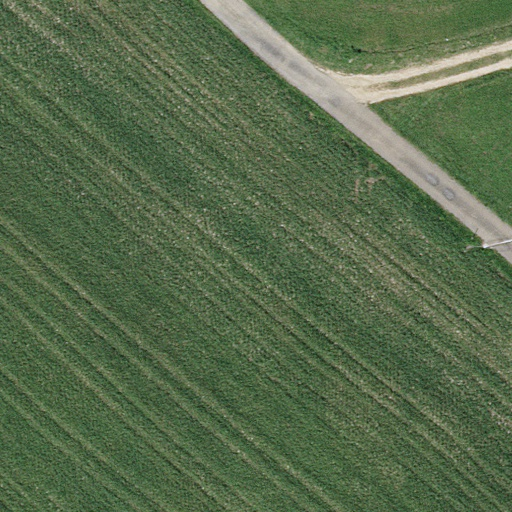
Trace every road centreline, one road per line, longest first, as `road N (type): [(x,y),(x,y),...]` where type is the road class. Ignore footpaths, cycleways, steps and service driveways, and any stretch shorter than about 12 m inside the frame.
road 1 (track): [(234,0),(511,245)]
road 2 (motorway): [(511,372),(263,511)]
road 3 (track): [(340,100),(511,45)]
